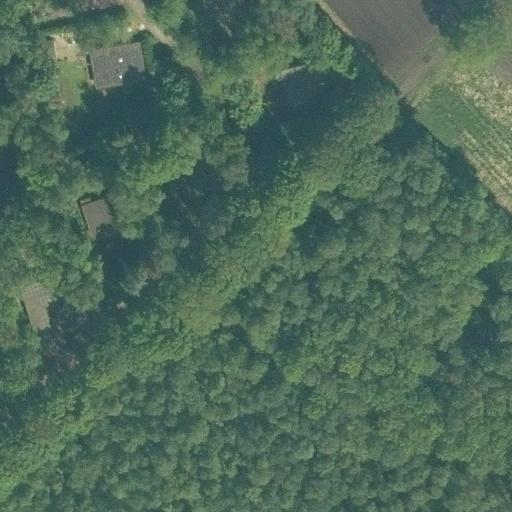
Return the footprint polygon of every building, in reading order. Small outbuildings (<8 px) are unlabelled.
[(241,0),(202,0),(206,11),(244,11),(241,0)] [(139,38),(88,47),(94,85),(146,77),(139,38)] [(313,58),(279,67),(289,104),(323,95),(313,58)] [(17,132),(0,137),(0,178),(29,170),(17,132)] [(214,148),(184,157),(193,191),(224,182),(214,148)] [(110,191),(79,202),(90,235),(121,225),(110,191)] [(62,288),(31,298),(42,332),(73,322),(62,288)]
